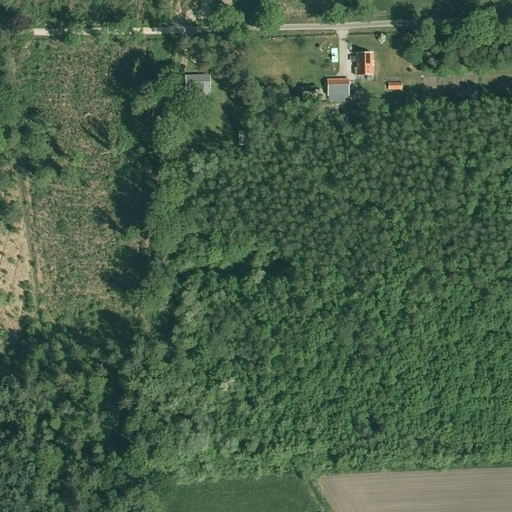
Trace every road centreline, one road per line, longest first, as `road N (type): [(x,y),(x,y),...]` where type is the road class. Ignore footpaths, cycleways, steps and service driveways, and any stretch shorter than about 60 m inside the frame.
road 1 (unclassified): [(177,30),(511,22)]
road 2 (track): [(177,30),(11,33)]
